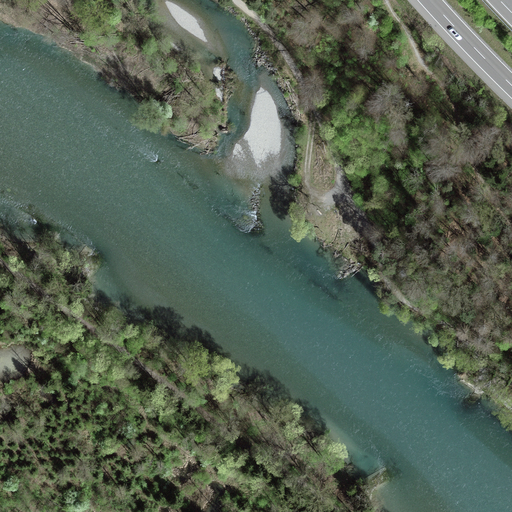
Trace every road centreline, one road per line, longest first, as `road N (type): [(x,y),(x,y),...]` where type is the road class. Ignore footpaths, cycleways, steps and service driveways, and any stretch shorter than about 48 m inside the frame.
road 1 (track): [(235,0),(283,52),(373,233),(389,288)]
road 2 (track): [(511,226),(478,190),(451,96),(385,0)]
road 3 (track): [(316,115),(322,195),(342,237)]
